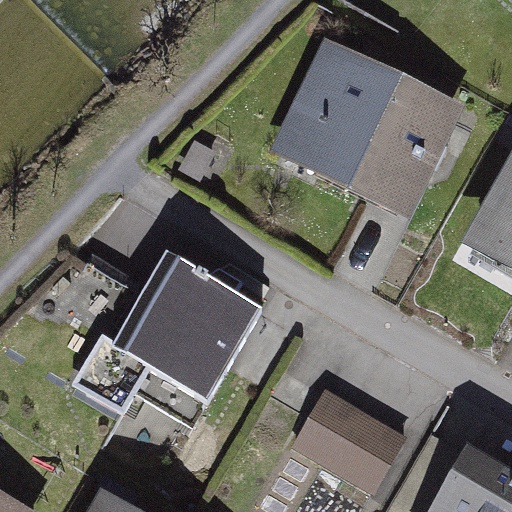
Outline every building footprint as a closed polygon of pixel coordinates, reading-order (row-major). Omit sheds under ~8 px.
[(444,110),(332,58),(287,153),(400,205),(444,110)] [(511,198),(482,249),(511,267),(511,198)] [(176,256),(123,340),(110,332),(79,381),(125,410),(156,361),(210,395),(264,311),(176,256)] [(403,440),(329,398),(297,453),(371,496),(403,440)] [(511,511),(511,481),(469,456),(436,511),(511,511)] [(26,511),(0,498),(0,511),(26,511)]
